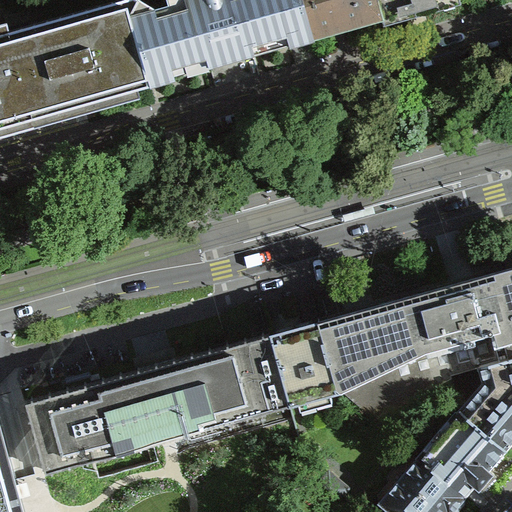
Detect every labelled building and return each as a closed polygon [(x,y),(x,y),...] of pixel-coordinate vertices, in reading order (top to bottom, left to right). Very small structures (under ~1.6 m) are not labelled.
[(129,18),(137,2),(133,0),(124,0),(7,33),(34,128),(55,122),(138,99),(135,91),(149,87),(129,18)] [(182,0),(183,2),(152,10),(138,1),(137,2),(129,18),(149,87),(172,80),(169,69),(204,59),(207,68),(225,62),(252,55),(249,46),(285,36),(288,47),(311,41),(299,0),(182,0)] [(381,21),(374,0),(299,0),(311,41),(330,36),(381,21)] [(457,0),(374,0),(381,21),(383,27),(409,19),(459,5),(457,0)] [(32,129),(34,128),(7,33),(0,35),(0,128),(29,120),(32,129)] [(511,355),(511,263),(468,276),(458,279),(371,303),(319,318),(337,385),(342,389),(379,421),(451,377),(450,374),(480,365),(511,355)] [(270,331),(271,333),(290,403),(342,389),(337,385),(319,318),(282,328),(270,331)] [(158,438),(160,437),(170,435),(175,433),(176,436),(178,436),(178,432),(192,428),(194,431),(195,431),(195,428),(210,423),(212,426),(213,426),(213,423),(228,418),(230,421),(231,421),(231,418),(246,413),(247,416),(249,416),(248,413),(264,409),(265,411),(266,411),(266,408),(281,404),(283,406),(284,406),(284,403),(288,402),(290,402),(290,403),(271,333),(265,334),(264,331),(263,332),(263,335),(247,339),(246,336),(245,337),(245,340),(230,344),(228,341),(227,341),(227,345),(212,349),(210,346),(209,346),(210,350),(194,354),(193,351),(191,351),(192,355),(176,359),(175,356),(174,356),(174,360),(165,362),(158,364),(157,361),(156,361),(156,365),(141,369),(139,366),(138,366),(138,369),(123,374),(121,371),(120,371),(120,374),(105,379),(103,376),(102,376),(102,379),(87,383),(86,381),(85,381),(85,384),(70,388),(68,385),(67,386),(67,389),(52,393),(50,390),(49,391),(49,394),(34,398),(32,395),(31,396),(31,399),(26,400),(31,416),(28,417),(28,419),(31,418),(36,434),(33,435),(33,436),(36,436),(41,452),(38,453),(38,454),(41,454),(46,469),(50,468),(52,471),(53,470),(53,467),(68,463),(70,466),(71,465),(71,462),(86,458),(88,461),(89,460),(89,457),(104,453),(105,456),(106,456),(106,452),(122,448),(123,451),(125,451),(124,447),(139,443),(141,446),(142,446),(142,442),(156,438),(157,441),(159,441),(158,438)] [(511,355),(480,365),(480,366),(484,380),(460,408),(505,447),(511,439),(511,355)] [(456,410),(418,455),(465,494),(474,483),(482,489),(488,483),(495,474),(488,468),(505,447),(460,408),(457,411),(456,410)] [(0,511),(24,511),(0,426),(0,511)] [(418,454),(411,455),(403,465),(398,461),(386,477),(393,484),(379,501),(392,511),(450,511),(451,511),(452,511),(456,511),(464,502),(464,497),(464,496),(465,494),(418,455),(418,454)] [(320,481),(339,498),(349,486),(349,485),(332,470),(330,470),(320,481)]
